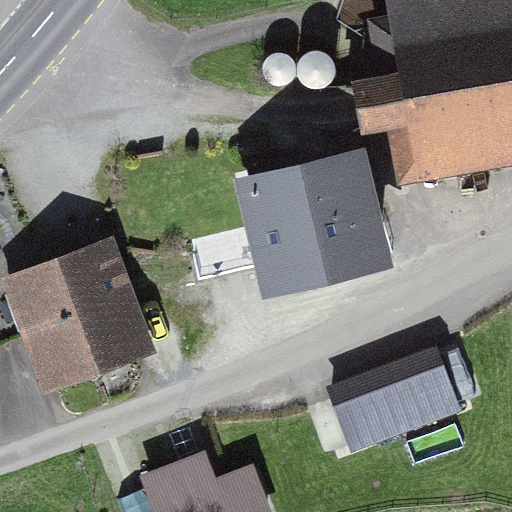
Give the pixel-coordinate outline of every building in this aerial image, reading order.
[(511,164),(511,0),(389,0),(392,10),(369,15),(379,67),(352,72),(363,132),(386,128),(396,186),(511,164)] [(363,141),(234,174),(264,289),(393,256),(363,141)] [(159,347),(115,231),(0,274),(0,278),(43,391),(159,347)] [(437,343),(325,383),(350,450),(462,408),(437,343)] [(139,471),(153,511),(274,511),(256,461),(218,475),(207,446),(139,471)]
